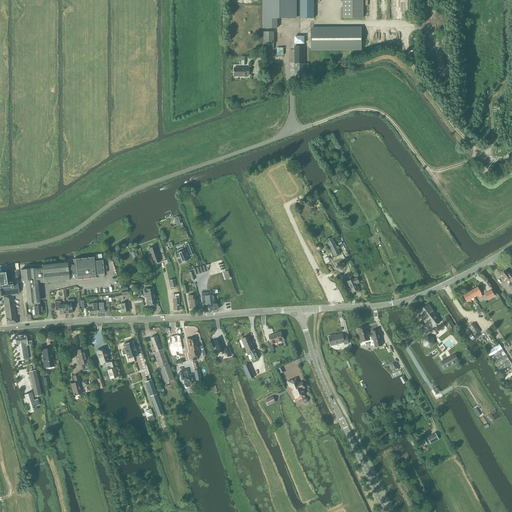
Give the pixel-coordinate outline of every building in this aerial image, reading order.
[(263,0),(263,28),(277,28),(277,18),(295,18),(294,0),(263,0)] [(299,0),(300,18),(313,18),(313,0),(299,0)] [(342,0),(342,18),(343,18),(362,17),(362,0),(342,0)] [(361,28),(311,28),(311,29),(311,49),(361,49),(361,48),(361,28)] [(273,44),(273,32),(263,32),(263,49),(273,49),(273,44)] [(304,67),(308,67),(308,64),(304,64),(304,46),(294,46),(294,64),(293,64),(293,67),(294,67),(294,76),(304,76),(304,67)] [(249,67),(234,68),(234,76),(245,76),(245,75),(249,75),(249,67)] [(339,253),(331,236),(326,239),(334,255),(339,253)] [(183,250),(182,250),(182,248),(176,250),(176,252),(176,253),(180,263),(187,260),(186,257),(192,255),(187,243),(182,245),(184,250),(183,250)] [(159,262),(154,246),(147,249),(152,264),(159,262)] [(35,304),(40,304),(37,280),(43,280),(43,283),(69,280),(68,275),(74,274),(75,279),(98,277),(98,276),(104,275),(102,258),(96,259),(96,257),(73,259),(74,263),(67,264),(67,262),(42,265),(43,268),(36,268),(21,270),(22,281),(25,281),(27,304),(35,303),(35,304)] [(335,267),(336,267),(336,269),(337,270),(339,270),(339,271),(340,271),(339,270),(342,269),(342,270),(342,269),(342,267),(343,267),(343,266),(342,266),(342,265),(342,264),(341,263),(341,264),(340,263),(339,263),(337,264),(336,264),(336,265),(336,266),(335,266),(335,267)] [(192,269),(195,275),(206,271),(204,265),(192,269)] [(511,283),(511,273),(511,272),(509,274),(506,270),(501,274),(506,281),(509,279),(511,283)] [(6,273),(0,273),(0,296),(19,294),(18,284),(7,285),(6,273)] [(353,279),(347,282),(352,292),(358,289),(355,284),(358,283),(356,278),(353,279)] [(470,291),(474,297),(478,295),(479,298),(482,296),(480,293),(481,293),(477,287),(470,291)] [(155,298),(153,288),(143,289),(144,296),(145,296),(147,297),(148,301),(147,301),(148,305),(155,304),(154,298),(155,298)] [(491,290),(484,294),(488,300),(494,296),(491,290)] [(474,297),(470,291),(463,295),(466,301),(467,301),(468,304),(471,302),(470,300),(474,297)] [(201,296),(203,309),(208,309),(208,310),(217,310),(216,303),(213,303),(213,295),(207,296),(207,292),(201,293),(201,296)] [(190,308),(198,308),(197,299),(195,299),(195,295),(188,296),(189,300),(190,308)] [(177,296),(170,298),(172,308),(179,306),(177,296)] [(3,298),(7,324),(16,323),(15,317),(12,297),(3,298)] [(65,305),(66,314),(72,313),(71,307),(75,307),(74,299),(68,300),(69,304),(65,305)] [(66,314),(65,305),(61,305),(60,301),(54,302),(55,309),(59,309),(59,315),(66,314)] [(122,313),(130,311),(128,302),(120,304),(122,313)] [(98,313),(97,306),(97,303),(92,303),(92,309),(89,309),(89,314),(98,313)] [(40,304),(35,304),(35,306),(34,306),(35,315),(42,314),(44,314),(44,310),(41,311),(41,305),(40,305),(40,304)] [(419,311),(432,328),(441,321),(433,311),(434,311),(428,304),(419,311)] [(453,326),(448,317),(443,319),(449,328),(453,326)] [(480,332),(474,323),(469,326),(474,335),(480,332)] [(370,336),(369,333),(368,334),(366,326),(357,329),(361,342),(369,340),(369,337),(370,336)] [(369,333),(370,336),(372,336),(375,347),(382,345),(378,330),(371,331),(371,333),(369,333)] [(284,340),(281,332),(269,336),(271,340),(268,341),(271,351),(274,349),(272,344),(284,340)] [(332,335),(328,336),(330,346),(344,342),(344,344),(348,343),(346,336),(342,337),(342,334),(333,336),(332,335)] [(20,336),(14,337),(16,349),(18,361),(28,359),(27,348),(26,345),(32,344),(31,341),(26,342),(25,335),(20,336)] [(174,336),(177,351),(182,350),(179,335),(177,336),(177,335),(174,336)] [(168,364),(168,365),(162,349),(161,349),(156,336),(150,338),(155,351),(153,352),(164,382),(173,378),(168,364)] [(171,337),(168,338),(171,352),(177,351),(174,336),(173,337),(173,336),(171,336),(171,337)] [(249,336),(241,339),(247,353),(249,352),(250,354),(255,352),(254,350),(255,349),(249,336)] [(188,346),(189,347),(192,346),(193,349),(194,349),(194,350),(198,349),(198,346),(197,345),(195,338),(187,340),(188,346)] [(223,350),(219,339),(218,340),(217,339),(215,340),(215,341),(213,341),(216,348),(215,349),(215,350),(215,352),(216,352),(217,352),(218,353),(221,351),(222,354),(226,353),(227,357),(231,356),(228,347),(224,349),(223,350)] [(128,359),(137,356),(132,341),(123,344),(125,350),(121,351),(123,355),(126,354),(128,359)] [(199,353),(198,349),(194,350),(194,349),(193,349),(192,346),(189,347),(190,350),(188,354),(189,359),(192,358),(193,361),(195,361),(194,358),(196,357),(199,353)] [(511,364),(500,346),(488,354),(501,375),(511,367),(511,364)] [(52,367),(51,364),(54,364),(52,353),(50,353),(49,349),(42,350),(43,355),(44,356),(42,358),(43,358),(43,360),(43,362),(44,362),(45,368),(52,367)] [(76,351),(78,357),(76,357),(78,365),(80,365),(82,371),(88,370),(86,363),(87,363),(86,362),(85,359),(86,359),(83,349),(76,351)] [(97,351),(100,363),(102,368),(110,365),(111,369),(107,370),(110,379),(118,377),(113,361),(108,363),(108,361),(104,349),(97,351)] [(259,358),(256,351),(250,354),(249,354),(253,361),(259,358)] [(444,368),(457,360),(454,355),(440,362),(444,368)] [(392,370),(399,367),(396,362),(390,365),(391,367),(392,370)] [(254,377),(249,365),(244,367),(249,379),(254,377)] [(29,372),(35,397),(41,395),(36,370),(29,372)] [(187,370),(180,371),(182,380),(184,380),(185,385),(186,387),(187,387),(190,387),(191,386),(190,384),(193,383),(191,375),(188,376),(187,370)] [(81,393),(78,382),(79,382),(77,375),(73,376),(74,383),(71,384),(74,395),(81,393)] [(292,387),(293,391),(292,391),(295,398),(302,395),(303,398),(302,400),(303,402),(305,403),(307,402),(308,400),(307,398),(305,397),(303,395),(304,394),(302,389),(304,388),(301,382),(298,384),(295,378),(287,382),(289,386),(292,387)] [(163,415),(151,381),(145,383),(150,397),(151,397),(158,416),(163,415)] [(24,395),(30,413),(37,410),(36,406),(40,405),(38,399),(34,400),(32,392),(24,395)] [(271,397),(265,400),(267,405),(274,402),(271,397)] [(147,422),(154,419),(150,409),(144,412),(147,422)] [(430,444),(438,440),(435,433),(427,437),(430,444)]
